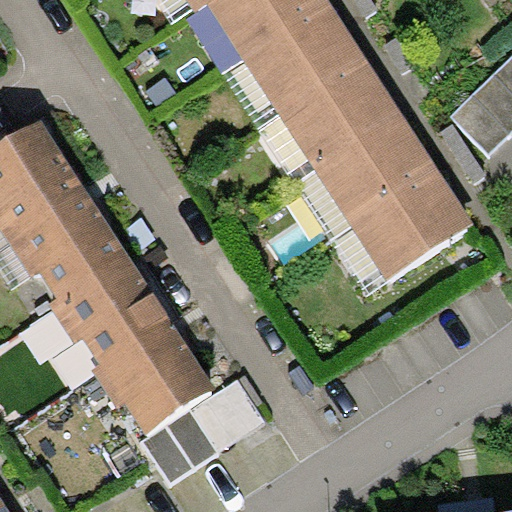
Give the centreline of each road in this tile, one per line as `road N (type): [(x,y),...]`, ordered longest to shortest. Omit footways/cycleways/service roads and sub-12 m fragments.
road 1 (residential): [(332,480),(3,0)]
road 2 (residential): [(511,343),(332,480)]
